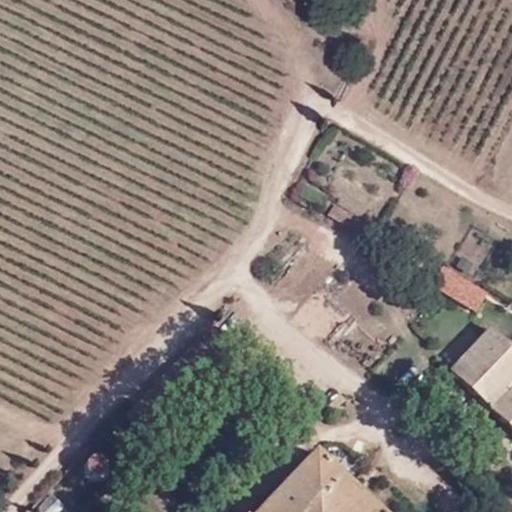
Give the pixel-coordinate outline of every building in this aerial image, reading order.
[(333,207),(327,217),(370,241),(378,229),(335,204),(333,207)] [(443,269),(431,288),(474,312),(485,294),(443,269)] [(511,352),(490,333),(451,373),(511,430),(511,352)] [(190,374),(209,353),(196,339),(177,361),(190,374)] [(190,374),(177,361),(124,416),(137,429),(190,374)] [(377,511),(358,494),(314,455),(262,511),(377,511)] [(86,477),(90,481),(98,483),(100,481),(104,478),(106,473),(106,466),(103,463),(99,460),(91,460),(87,463),(85,466),(84,471),(86,477)] [(61,511),(64,509),(51,497),(36,511),(61,511)]
